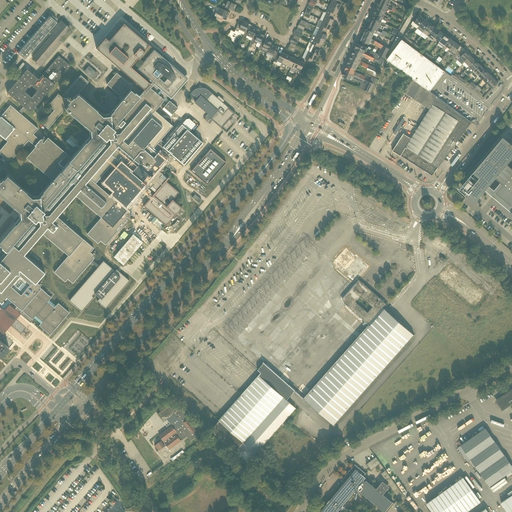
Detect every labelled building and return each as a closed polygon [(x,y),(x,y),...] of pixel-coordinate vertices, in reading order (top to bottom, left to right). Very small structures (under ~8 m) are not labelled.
[(339,4),(341,1),(340,0),(332,0),(330,5),(339,9),(341,5),(339,4)] [(229,9),(234,11),(237,5),(235,4),(228,1),(227,1),(226,4),(224,3),(221,8),(228,11),(229,9)] [(288,9),(293,11),(296,4),(289,1),(288,4),(290,5),(288,9)] [(391,10),(392,8),(380,2),(379,4),(378,4),(377,5),(378,6),(378,7),(385,11),(387,8),(391,10)] [(335,13),(337,14),(339,9),(330,5),(326,13),(333,16),(335,13)] [(391,17),(388,16),(384,14),(385,11),(378,7),(377,8),(376,8),(375,9),(376,11),(375,12),(390,20),(391,17)] [(223,16),(227,18),(230,12),(228,11),(221,8),(218,14),(216,13),(214,16),(221,19),(223,16)] [(382,19),(386,21),(389,22),(390,20),(375,12),(374,14),(373,15),(372,16),(373,17),(372,18),(380,22),(382,19)] [(332,25),(334,20),(332,19),(333,16),(326,13),(323,21),(332,25)] [(414,22),(419,26),(425,19),(419,15),(414,22)] [(18,53),(25,59),(57,22),(50,16),(18,53)] [(372,20),(370,20),(369,23),(378,28),(380,25),(384,27),(385,24),(380,22),(372,18),(372,20)] [(430,23),(425,19),(419,26),(418,29),(423,32),(430,23)] [(238,23),(238,24),(235,30),(238,32),(239,29),(245,32),(246,30),(249,23),(243,20),(241,25),(238,23)] [(32,58),(41,66),(59,45),(61,42),(59,41),(70,28),(61,21),(50,34),(52,36),(32,58)] [(323,21),(319,28),(326,31),(328,29),(330,30),(332,25),(323,21)] [(171,91),(168,96),(171,99),(188,79),(169,62),(124,23),(109,40),(105,37),(96,48),(141,87),(147,80),(148,81),(151,77),(152,77),(151,78),(158,84),(155,87),(160,91),(157,94),(162,98),(164,95),(166,97),(171,91)] [(368,28),(367,28),(366,29),(374,33),(374,32),(378,34),(380,35),(381,33),(377,31),(378,28),(369,23),(368,26),(368,27),(368,28)] [(435,27),(430,23),(423,32),(428,36),(435,27)] [(257,29),(251,26),(249,31),(246,30),(245,32),(243,36),(246,38),(247,35),(253,38),(254,35),(254,36),(257,29)] [(325,40),(327,35),(325,34),(326,31),(319,28),(317,27),(313,34),(316,36),(325,40)] [(435,38),(440,31),(435,27),(428,36),(427,37),(432,41),(434,37),(435,38)] [(374,32),(374,33),(366,29),(364,35),(371,38),(375,41),(379,43),(381,40),(377,37),(378,34),(374,32)] [(445,34),(440,31),(435,38),(440,41),(445,34)] [(257,44),(257,43),(261,44),(261,43),(262,43),(265,35),(259,32),(257,37),(254,36),(254,35),(253,38),(251,42),(253,43),(257,44)] [(322,45),(325,40),(316,36),(313,34),(310,42),(312,43),(319,47),(321,44),(322,45)] [(443,48),(450,38),(445,34),(440,41),(438,44),(443,48)] [(361,40),(368,44),(370,41),(374,44),(375,41),(371,38),(364,35),(361,40)] [(455,42),(450,38),(443,48),(445,50),(447,47),(450,49),(455,42)] [(267,53),(272,44),(272,42),(266,39),(264,44),(262,43),(261,43),(261,44),(258,49),(267,53)] [(441,69),(402,40),(387,60),(413,79),(426,89),(438,73),(439,74),(442,70),(441,69)] [(306,50),(318,55),(320,50),(318,49),(319,47),(312,43),(310,42),(306,50)] [(457,50),(460,46),(455,42),(450,49),(448,51),(453,55),(451,57),(454,59),(460,52),(457,50)] [(378,55),(371,50),(369,54),(366,52),(368,48),(364,47),(361,45),(357,43),(354,49),(368,56),(372,59),(373,58),(383,63),(385,59),(380,57),(379,58),(378,58),(379,55),(378,55)] [(275,51),(277,46),(272,44),(267,53),(273,56),(272,58),(275,59),(278,52),(275,51)] [(381,49),(378,55),(385,59),(385,58),(390,49),(384,45),(383,45),(381,49)] [(373,61),(374,62),(382,65),(383,63),(373,58),(372,59),(368,56),(354,49),(352,54),(361,59),(362,56),(373,61)] [(303,58),(312,62),(313,59),(315,60),(318,55),(306,50),(303,58)] [(471,56),(466,51),(463,54),(460,52),(454,59),(456,61),(458,60),(462,64),(465,62),(471,56)] [(286,54),(282,52),(281,53),(278,52),(275,59),(274,61),(277,63),(276,64),(281,66),(286,54)] [(287,65),(291,56),(286,54),(281,66),(285,68),(287,65)] [(350,60),(376,72),(377,70),(368,65),(360,61),(361,59),(352,54),(350,60)] [(27,69),(7,92),(23,107),(26,109),(30,113),(70,66),(65,61),(59,56),(53,63),(57,67),(53,71),(49,67),(39,79),(27,69)] [(296,59),(291,56),(287,65),(291,68),(296,59)] [(475,60),(471,56),(465,62),(462,64),(467,68),(469,66),(476,59),(475,60)] [(296,70),(300,61),(296,59),(291,68),(290,70),(295,72),(296,70)] [(477,59),(476,59),(469,66),(467,68),(464,71),(469,75),(471,73),(480,64),(477,62),(478,61),(477,59)] [(376,72),(350,60),(347,65),(356,69),(357,67),(365,71),(365,72),(376,77),(378,73),(376,72)] [(299,75),(301,72),(305,63),(300,61),(296,70),(295,72),(299,75)] [(476,78),(478,75),(484,69),(480,64),(471,73),(476,78)] [(356,69),(347,65),(345,71),(364,80),(365,77),(355,72),(356,69)] [(96,73),(89,66),(84,71),(92,78),(96,73)] [(483,80),(489,74),(484,69),(478,75),(483,80)] [(363,82),(366,83),(363,90),(370,93),(374,85),(366,81),(365,80),(364,80),(345,71),(342,76),(351,80),(352,78),(363,83),(363,82)] [(116,73),(107,84),(123,98),(113,109),(114,109),(109,115),(102,115),(97,111),(97,110),(78,94),(88,82),(81,75),(66,92),(71,96),(70,97),(65,98),(63,98),(58,94),(51,103),(52,104),(50,107),(54,110),(42,124),(48,129),(65,109),(84,125),(85,125),(90,129),(91,136),(86,142),(85,141),(71,158),(48,137),(43,143),(33,134),(38,129),(21,114),(26,109),(23,107),(19,112),(10,105),(0,116),(0,134),(7,141),(0,149),(0,153),(4,157),(1,160),(7,165),(28,140),(35,146),(26,157),(29,160),(27,162),(25,160),(26,159),(23,157),(19,163),(28,171),(32,166),(29,164),(31,162),(52,180),(43,191),(39,197),(32,197),(26,192),(27,192),(7,175),(0,183),(0,195),(14,207),(20,211),(20,218),(15,223),(0,240),(0,357),(1,358),(0,356),(0,352),(6,346),(9,348),(0,340),(0,314),(9,304),(11,301),(32,320),(34,318),(40,323),(39,325),(50,335),(69,312),(58,303),(56,306),(49,300),(52,297),(41,288),(38,285),(38,284),(38,283),(37,282),(45,273),(24,255),(43,233),(68,255),(54,272),(59,277),(58,279),(55,277),(51,281),(58,287),(62,283),(66,286),(59,293),(66,299),(74,290),(65,281),(67,279),(73,283),(94,258),(99,262),(103,257),(98,253),(95,257),(92,254),(92,252),(91,252),(94,248),(57,216),(76,195),(101,217),(87,234),(92,238),(91,239),(97,244),(97,245),(101,249),(103,247),(99,243),(100,240),(106,245),(127,220),(127,219),(132,224),(136,219),(131,214),(128,218),(123,214),(127,210),(98,185),(96,183),(116,159),(150,188),(155,192),(143,206),(166,226),(183,206),(182,206),(181,207),(173,200),(179,193),(166,181),(169,178),(168,177),(167,178),(162,174),(163,174),(157,170),(166,159),(168,161),(173,156),(184,165),(203,142),(190,131),(196,124),(190,119),(184,126),(182,124),(186,119),(165,143),(160,139),(153,147),(136,133),(140,128),(142,125),(164,100),(167,103),(164,107),(172,115),(178,108),(169,101),(166,98),(168,96),(171,91),(166,97),(164,95),(162,98),(157,94),(160,91),(155,87),(158,84),(151,78),(152,77),(151,77),(148,81),(147,80),(141,87),(139,89),(143,92),(139,96),(130,90),(133,87),(116,73)] [(487,84),(493,78),(489,74),(483,80),(487,84)] [(487,84),(492,88),(498,82),(493,78),(487,84)] [(401,155),(432,175),(471,122),(434,95),(413,79),(404,93),(430,109),(411,138),(401,155)] [(197,100),(195,102),(195,103),(208,114),(207,116),(211,119),(222,128),(230,119),(232,116),(235,113),(229,107),(223,102),(224,101),(219,97),(217,98),(213,94),(209,90),(208,90),(208,89),(207,89),(206,89),(206,88),(205,88),(204,88),(203,88),(200,86),(198,88),(197,88),(197,89),(196,89),(195,89),(195,90),(194,90),(193,91),(192,92),(191,93),(191,94),(192,93),(195,96),(198,99),(197,100)] [(400,156),(401,155),(411,138),(403,133),(392,151),(400,156)] [(73,148),(79,141),(71,134),(66,141),(73,148)] [(511,170),(506,165),(511,158),(511,144),(507,140),(503,137),(474,171),(471,175),(459,189),(474,203),(495,178),(503,185),(495,195),(511,209),(511,170)] [(191,171),(207,185),(226,162),(210,149),(191,171)] [(199,203),(201,200),(195,194),(192,198),(199,203)] [(155,220),(151,224),(158,231),(162,226),(155,220)] [(138,228),(147,236),(151,231),(142,223),(138,228)] [(113,257),(123,265),(143,242),(133,234),(113,257)] [(414,335),(383,307),(370,322),(303,398),(334,425),(414,335)] [(261,372),(220,421),(245,442),(241,446),(248,452),(251,449),(257,454),(297,407),(288,400),(297,390),(265,363),(258,370),(261,372)] [(511,402),(511,390),(497,401),(503,409),(511,402)] [(157,452),(162,448),(165,446),(168,450),(169,448),(170,449),(181,441),(181,440),(182,439),(183,440),(188,436),(189,437),(188,438),(190,441),(199,435),(200,436),(206,432),(201,425),(198,428),(182,408),(179,410),(173,402),(171,404),(158,414),(164,422),(174,414),(177,418),(171,423),(172,425),(159,435),(162,439),(160,440),(161,441),(155,445),(157,448),(155,449),(157,452)] [(511,465),(485,428),(458,448),(467,461),(470,459),(490,486),(511,470),(511,465)] [(376,457),(371,461),(367,464),(371,470),(380,463),(376,457)] [(338,511),(357,488),(364,480),(366,477),(364,476),(365,474),(355,465),(344,478),(342,480),(345,483),(321,511),(320,511),(338,511)] [(211,483),(214,480),(207,474),(204,478),(211,483)] [(431,511),(465,511),(480,501),(462,477),(426,503),(431,511)] [(505,477),(490,487),(494,492),(508,482),(505,477)] [(377,489),(367,480),(366,481),(364,480),(357,488),(359,490),(385,511),(393,502),(383,494),(389,487),(383,481),(377,489)] [(197,485),(205,491),(208,487),(201,481),(197,485)] [(511,511),(511,494),(501,503),(508,511),(511,511)] [(180,501),(176,503),(181,511),(185,508),(180,501)]
